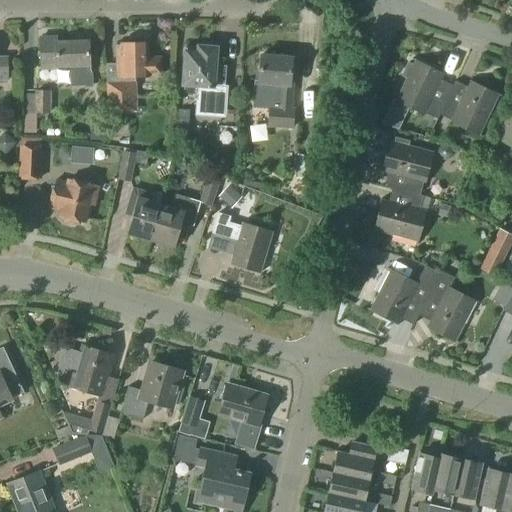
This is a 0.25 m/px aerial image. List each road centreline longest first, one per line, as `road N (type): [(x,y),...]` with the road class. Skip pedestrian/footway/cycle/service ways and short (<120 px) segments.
road 1 (residential): [(317,355),(391,3)]
road 2 (tertiary): [(317,355),(0,273)]
road 3 (residential): [(261,0),(0,8)]
road 4 (tertiary): [(511,412),(317,355)]
road 5 (residential): [(284,511),(317,355)]
road 6 (residential): [(511,41),(391,3)]
